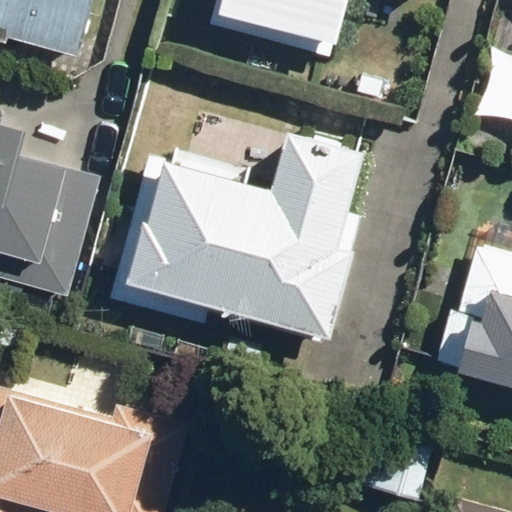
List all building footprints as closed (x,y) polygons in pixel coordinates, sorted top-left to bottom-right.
[(94,0),(0,0),(0,40),(78,61),(94,0)] [(220,0),(214,24),(333,57),(348,0),(220,0)] [(511,53),(499,50),(480,121),(511,129),(511,53)] [(0,276),(69,296),(104,174),(21,150),(28,128),(0,120),(4,107),(0,105),(0,276)] [(185,162),(148,152),(107,295),(209,324),(214,304),(332,337),(358,247),(342,242),(368,150),(291,128),(273,187),(247,180),(251,168),(188,150),(185,162)] [(511,382),(511,254),(479,245),(462,310),(451,307),(436,362),(511,382)] [(115,415),(0,384),(0,511),(167,511),(191,424),(118,404),(115,415)] [(363,446),(356,484),(428,497),(435,460),(363,446)] [(511,511),(511,509),(454,495),(449,511),(511,511)]
